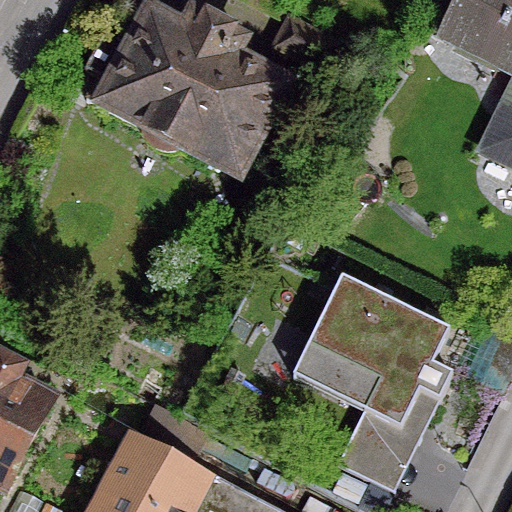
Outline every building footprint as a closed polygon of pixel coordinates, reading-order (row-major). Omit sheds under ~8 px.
[(511,0),(458,0),(438,43),(511,79),(511,86),(480,154),(511,170),(511,0)] [(79,77),(91,83),(81,103),(138,134),(142,145),(151,153),(163,156),(175,153),(213,174),(240,122),(261,133),(283,90),(231,63),(239,48),(186,19),(178,35),(143,17),(125,52),(99,39),(79,77)] [(285,22),(269,52),(317,78),(333,48),(285,22)] [(444,337),(345,292),(302,383),(373,416),(349,468),(396,489),(447,378),(429,370),(444,337)] [(0,363),(0,491),(45,409),(12,391),(20,374),(0,363)] [(262,511),(134,444),(128,455),(121,451),(117,458),(120,459),(106,486),(103,484),(100,491),(102,492),(91,511),(262,511)] [(2,511),(53,511),(13,491),(2,511)]
